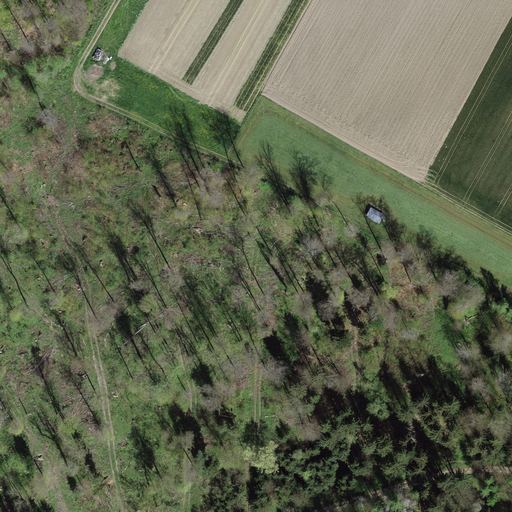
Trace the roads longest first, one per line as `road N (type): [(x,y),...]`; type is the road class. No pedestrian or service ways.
road 1 (track): [(511,289),(84,76),(122,0)]
road 2 (track): [(324,511),(454,470),(511,469)]
